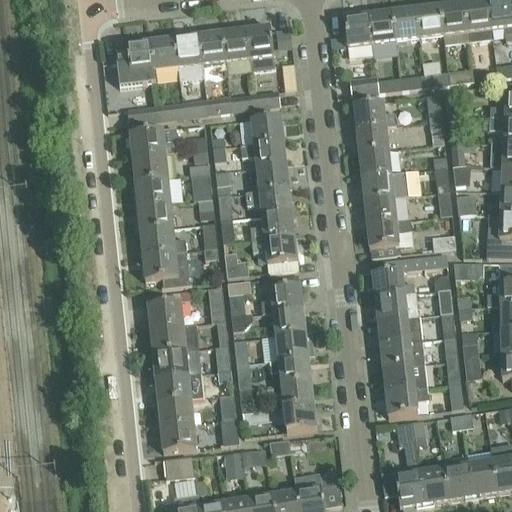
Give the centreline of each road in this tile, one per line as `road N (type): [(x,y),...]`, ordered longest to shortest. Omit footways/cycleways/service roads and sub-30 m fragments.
road 1 (residential): [(369,511),(308,0)]
road 2 (residential): [(136,511),(87,12)]
